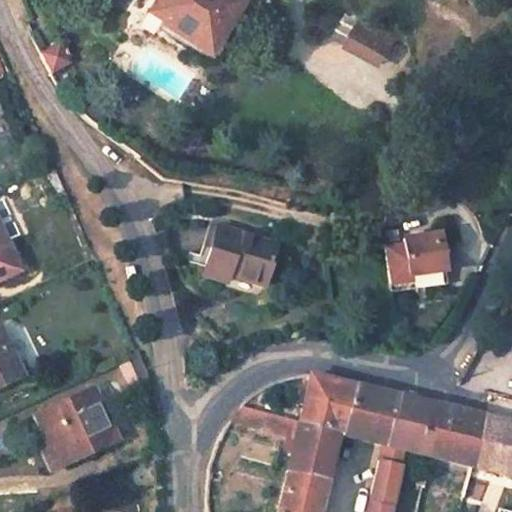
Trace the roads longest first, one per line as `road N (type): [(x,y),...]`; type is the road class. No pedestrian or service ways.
road 1 (unknown): [(511,0),(419,109),(369,209),(313,218),(197,198),(90,158)]
road 2 (residential): [(183,443),(160,304),(141,247),(21,61),(0,11)]
road 3 (residential): [(183,443),(247,374),(285,359),(414,373),(437,367),(462,348),(511,244)]
